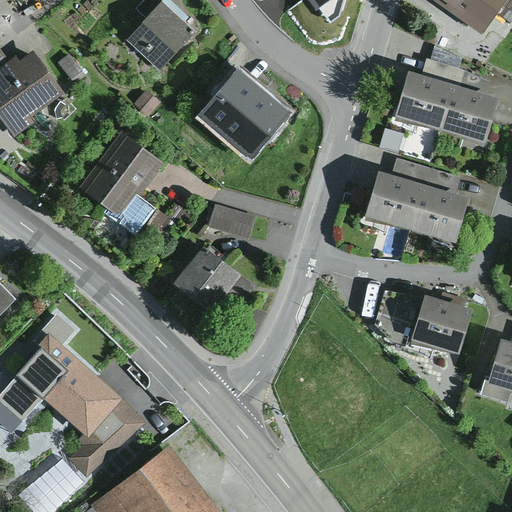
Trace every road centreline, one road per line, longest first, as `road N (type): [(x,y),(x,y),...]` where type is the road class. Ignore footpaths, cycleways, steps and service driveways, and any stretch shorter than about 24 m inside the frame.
road 1 (primary): [(0,206),(129,310),(222,407)]
road 2 (residential): [(304,258),(370,271),(467,272),(497,240),(511,189)]
road 3 (residential): [(362,93),(304,258)]
road 4 (residential): [(304,258),(262,357),(222,407)]
road 5 (residential): [(226,0),(267,47),(362,93)]
road 6 (primary): [(222,407),(310,511)]
